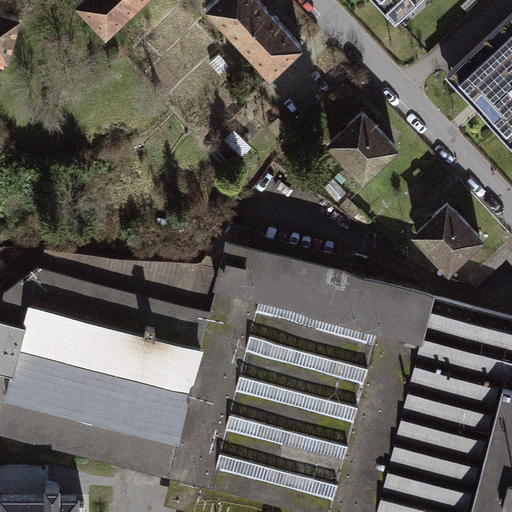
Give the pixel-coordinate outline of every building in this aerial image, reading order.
[(76,0),(107,33),(142,0),(76,0)] [(265,0),(211,0),(207,4),(272,73),(305,42),(265,0)] [(379,0),(402,26),(431,0),(379,0)] [(22,12),(0,5),(0,54),(10,57),(22,12)] [(511,9),(447,69),(511,139),(511,9)] [(402,143),(365,104),(328,138),(366,178),(402,143)] [(346,191),(334,178),(324,187),(337,200),(346,191)] [(452,269),(488,234),(451,195),(415,229),(452,269)] [(511,511),(511,311),(437,293),(439,285),(229,232),(221,264),(202,258),(123,254),(46,247),(42,263),(39,262),(6,288),(0,312),(0,431),(172,476),(164,504),(195,511),(511,511)] [(80,511),(81,491),(0,491),(0,511),(80,511)]
